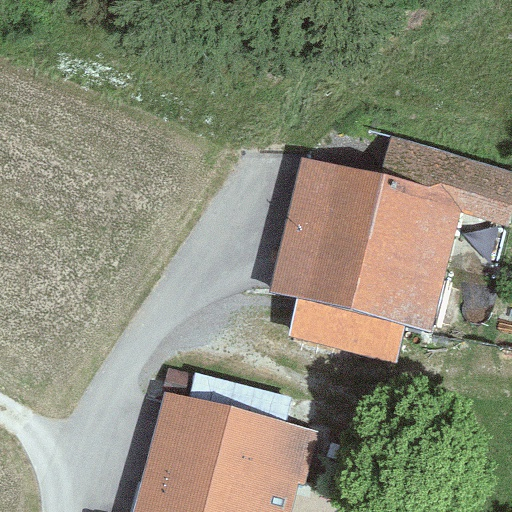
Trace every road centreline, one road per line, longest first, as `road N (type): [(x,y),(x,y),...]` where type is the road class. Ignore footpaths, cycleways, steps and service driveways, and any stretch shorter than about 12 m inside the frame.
road 1 (track): [(332,0),(243,170),(51,486)]
road 2 (track): [(0,403),(51,486),(47,511)]
